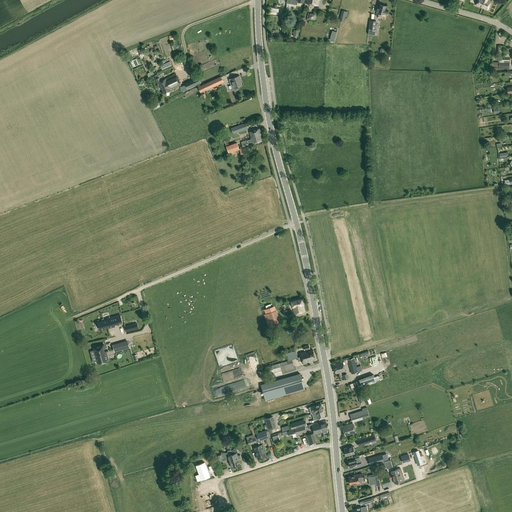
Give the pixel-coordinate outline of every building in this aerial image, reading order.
[(478,0),(476,5),(488,9),(491,1),(487,0),(478,0)] [(380,13),(387,15),(388,11),(385,10),(386,6),(380,4),(379,8),(378,8),(377,12),(376,16),(379,17),(380,13)] [(317,15),(308,13),(306,20),(316,22),(317,15)] [(162,65),(164,69),(173,65),(171,61),(162,65)] [(499,68),(498,70),(509,71),(509,68),(509,63),(499,62),(499,68)] [(158,77),(155,79),(158,85),(160,84),(164,93),(181,85),(175,74),(161,81),(159,77),(158,77)] [(221,76),(198,87),(200,93),(223,82),(221,76)] [(229,79),(232,89),(233,91),(235,91),(236,91),(237,90),(238,89),(238,88),(237,87),(242,85),(240,79),(239,76),(231,79),(229,79)] [(185,85),(187,89),(201,83),(199,77),(184,83),(185,85)] [(158,101),(151,104),(153,109),(160,106),(158,101)] [(232,128),(231,128),(233,134),(244,130),(242,124),(232,128)] [(251,139),(247,140),(248,143),(252,142),(253,143),(263,140),(259,129),(249,132),(251,139)] [(229,152),(239,149),(237,143),(227,146),(229,152)] [(302,298),(291,301),(292,307),(293,307),(294,313),(304,311),(303,305),(304,304),(302,298)] [(266,314),(264,315),(268,325),(280,321),(276,310),(274,305),(264,309),(266,314)] [(87,322),(91,321),(91,320),(95,318),(95,315),(94,314),(89,315),(88,315),(85,316),(82,317),(83,322),(83,323),(84,322),(87,322)] [(100,322),(98,323),(100,330),(102,329),(113,326),(112,324),(118,323),(122,322),(120,315),(110,318),(110,320),(108,320),(100,322)] [(98,362),(103,361),(103,360),(105,360),(104,355),(106,354),(105,351),(104,352),(103,349),(105,348),(103,344),(93,347),(98,362)] [(298,358),(297,358),(298,361),(302,360),(303,363),(315,360),(312,349),(310,350),(305,352),(300,353),(301,356),(297,357),(298,358)] [(286,354),(288,361),(291,360),(297,358),(298,358),(297,357),(296,351),(286,354)] [(269,363),(272,374),(289,370),(286,358),(269,363)] [(357,367),(354,358),(347,360),(351,374),(361,371),(360,366),(357,367)] [(342,362),(333,365),(336,374),(345,371),(343,364),(342,362)] [(300,374),(261,385),(265,400),(304,388),(300,374)] [(359,380),(362,387),(376,382),(373,374),(359,379),(359,380)] [(319,411),(323,410),(321,404),(311,407),(309,407),(311,413),(313,413),(315,412),(317,412),(319,411)] [(350,414),(351,420),(369,415),(367,409),(367,407),(362,409),(363,410),(350,414)] [(314,420),(318,418),(319,419),(325,418),(323,410),(319,411),(317,412),(315,412),(316,416),(313,416),(314,420)] [(272,416),(265,418),(268,430),(276,427),(272,416)] [(304,425),(303,420),(290,424),(292,429),(304,425)] [(319,428),(321,432),(323,432),(328,430),(325,420),(318,422),(318,424),(319,428)] [(315,434),(321,432),(319,428),(318,424),(318,422),(314,423),(312,424),(308,425),(309,428),(313,427),(315,434)] [(342,426),(345,436),(355,432),(352,423),(342,426)] [(267,432),(266,432),(266,431),(256,434),(257,436),(256,437),(257,442),(258,445),(262,457),(266,455),(263,446),(261,440),(263,440),(269,438),(267,432)] [(247,439),(249,445),(253,444),(254,447),(257,458),(262,457),(258,445),(257,442),(256,437),(247,439)] [(352,446),(344,448),(347,456),(354,454),(354,451),(355,451),(354,446),(352,446)] [(236,466),(231,450),(231,448),(228,449),(229,452),(226,453),(222,454),(224,460),(229,458),(231,467),(236,466)] [(237,448),(231,450),(236,466),(240,464),(240,463),(243,462),(240,455),(237,456),(237,453),(238,453),(237,448)] [(418,451),(414,452),(418,465),(422,463),(420,456),(422,455),(422,452),(419,453),(418,451)] [(362,464),(361,461),(360,461),(359,457),(355,458),(356,459),(348,461),(350,467),(357,465),(362,464)] [(196,465),(202,480),(207,478),(210,477),(204,462),(196,465)] [(401,469),(396,470),(399,481),(403,480),(404,480),(403,474),(401,469)] [(399,481),(396,470),(391,471),(394,483),(399,481)] [(350,484),(354,483),(353,479),(358,479),(358,478),(360,478),(360,479),(362,479),(361,478),(363,478),(363,477),(362,474),(352,475),(353,476),(349,477),(350,484)] [(369,478),(375,477),(376,486),(381,485),(377,474),(369,475),(369,478)] [(353,479),(354,483),(354,485),(360,484),(360,482),(365,482),(364,477),(363,477),(363,478),(361,478),(362,479),(360,479),(360,478),(358,478),(358,479),(353,479)] [(202,497),(205,509),(217,505),(214,493),(202,497)]
